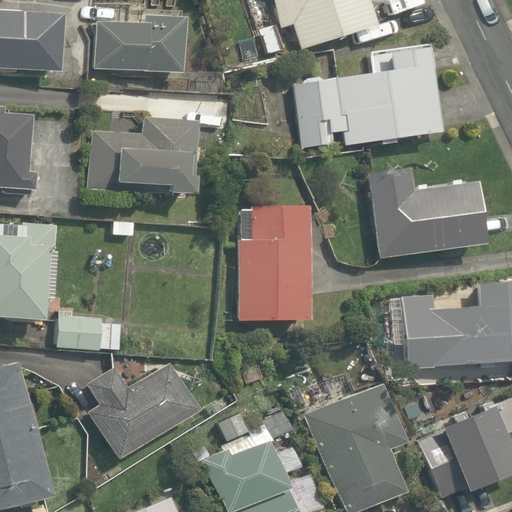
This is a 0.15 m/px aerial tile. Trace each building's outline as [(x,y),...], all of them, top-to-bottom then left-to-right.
[(267,0),(277,28),(289,25),(296,52),(372,26),(362,0),(267,0)] [(69,23),(0,16),(0,74),(64,81),(69,23)] [(151,33),(100,28),(97,70),(186,77),(190,26),(151,23),(151,33)] [(285,87),(294,147),(443,134),(429,50),(386,57),(388,70),(285,87)] [(12,109),(0,108),(0,190),(32,193),(38,124),(11,122),(12,109)] [(202,128),(144,123),(143,136),(93,132),(88,188),(196,198),(202,128)] [(416,196),(413,175),(369,180),(379,263),(493,250),(486,187),(416,196)] [(317,211),(241,210),(240,324),(315,325),(317,211)] [(0,325),(58,328),(62,229),(0,226),(0,325)] [(481,307),(441,309),(441,296),(401,298),(406,372),(511,368),(511,285),(479,287),(481,307)] [(103,356),(104,350),(118,352),(121,324),(107,323),(62,318),(58,351),(103,356)] [(21,362),(0,367),(0,511),(17,511),(56,503),(21,362)] [(132,392),(116,368),(90,386),(107,410),(94,419),(128,467),(204,413),(171,366),(132,392)] [(389,396),(301,417),(343,511),(378,511),(412,497),(393,454),(412,446),(389,396)] [(470,489),(476,503),(511,487),(511,404),(417,446),(441,501),(470,489)] [(249,434),(240,412),(217,422),(225,444),(249,434)] [(223,511),(328,511),(311,470),(288,479),(273,444),(206,471),(223,511)] [(179,511),(175,502),(155,511),(179,511)]
